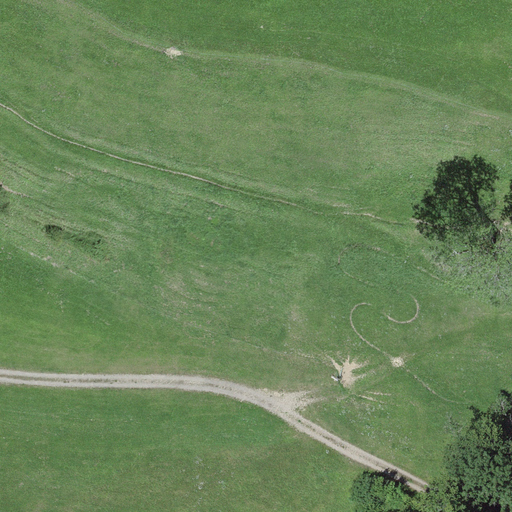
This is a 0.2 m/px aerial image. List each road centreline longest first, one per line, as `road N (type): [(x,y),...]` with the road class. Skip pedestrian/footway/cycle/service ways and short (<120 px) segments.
road 1 (track): [(511,329),(486,332),(306,405),(269,404),(231,389),(0,381)]
road 2 (track): [(269,404),(456,511)]
